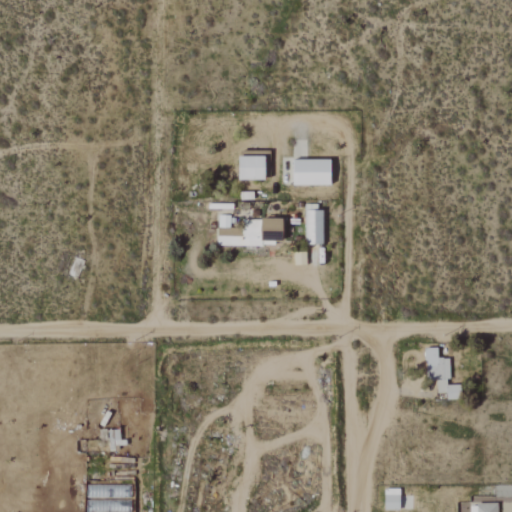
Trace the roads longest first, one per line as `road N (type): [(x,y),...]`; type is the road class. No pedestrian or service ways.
road 1 (residential): [(511,325),(0,327)]
road 2 (residential): [(363,511),(367,328)]
